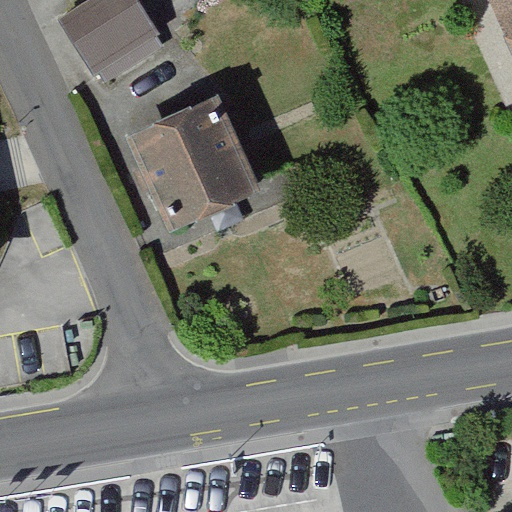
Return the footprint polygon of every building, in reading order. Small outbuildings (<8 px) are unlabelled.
[(117,0),(101,0),(38,35),(72,95),(147,52),(117,0)] [(66,0),(72,10),(90,0),(66,0)] [(511,0),(467,0),(508,106),(511,104),(511,0)] [(205,113),(109,153),(147,245),(244,204),(205,113)] [(0,291),(12,290),(0,229),(0,291)]
